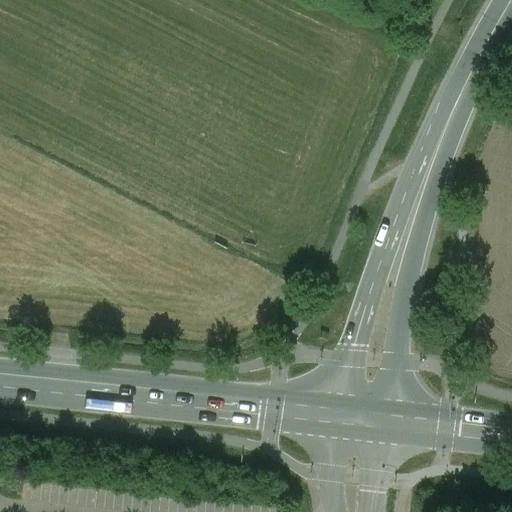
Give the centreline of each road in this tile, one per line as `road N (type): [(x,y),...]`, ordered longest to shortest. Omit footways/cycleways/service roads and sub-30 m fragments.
road 1 (secondary): [(367,420),(396,282),(436,161),(487,38),(511,2)]
road 2 (secondary): [(367,420),(0,382)]
road 3 (tertiary): [(511,436),(367,420)]
